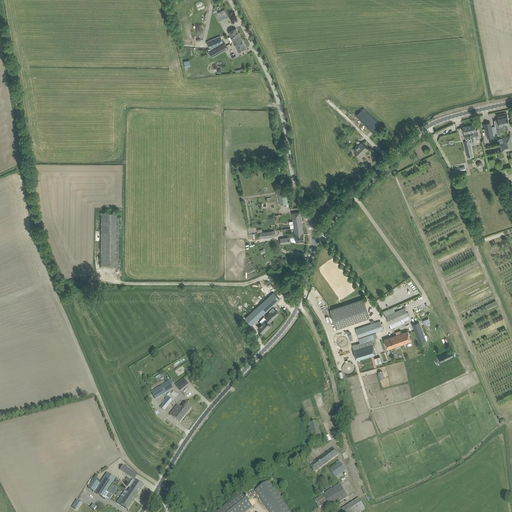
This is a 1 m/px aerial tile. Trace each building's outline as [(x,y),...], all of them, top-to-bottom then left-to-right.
[(228,17),(224,9),(214,14),(218,21),(228,17)] [(228,32),(234,42),(241,38),(236,28),(228,32)] [(207,41),(210,49),(213,49),(224,43),(223,42),(220,35),(207,41)] [(241,38),(234,42),(239,52),(246,48),(241,38)] [(213,49),(210,49),(211,50),(209,51),(212,58),(228,49),(225,42),(224,43),(213,49)] [(363,122),(374,134),(381,126),(378,123),(363,108),(357,114),(364,121),(363,122)] [(509,123),(509,121),(507,117),(498,119),(498,120),(495,120),(494,120),(495,128),(496,128),(500,127),(500,126),(505,124),(506,129),(510,128),(509,123)] [(474,124),(463,127),(466,139),(466,141),(464,142),(466,150),(468,157),(473,156),(471,144),(475,143),(474,137),(479,136),(477,130),(476,130),(475,129),(474,124)] [(504,143),(501,144),(502,151),(511,148),(511,142),(510,136),(503,138),(504,143)] [(354,151),(359,157),(368,149),(362,143),(354,151)] [(277,192),(279,205),(287,203),(285,191),(284,191),(283,188),(277,189),(278,192),(277,192)] [(302,227),(300,212),(292,213),(293,224),(290,225),(290,228),(294,228),(302,227)] [(118,265),(118,213),(101,213),(101,265),(118,265)] [(302,227),(294,228),(296,242),(304,241),(302,227)] [(245,319),(251,325),(279,299),(273,293),(245,319)] [(369,318),(363,299),(330,310),(336,329),(369,318)] [(276,316),(279,313),(273,308),(269,311),(270,313),(266,317),(267,318),(266,319),(264,317),(260,321),(262,324),(258,328),(263,333),(270,325),(268,323),(270,321),(271,321),(276,316)] [(409,316),(405,308),(386,316),(389,324),(409,316)] [(355,329),(358,338),(383,330),(380,321),(355,329)] [(417,338),(424,336),(419,322),(412,324),(417,338)] [(384,340),(386,344),(387,349),(411,340),(408,331),(401,333),(400,331),(395,332),(396,335),(384,340)] [(375,333),(359,338),(360,343),(374,338),(377,337),(375,333)] [(360,343),(352,345),(353,350),(356,360),(370,356),(375,354),(372,343),(376,342),(374,338),(360,343)] [(454,356),(451,350),(442,354),(438,356),(441,363),(454,356)] [(183,378),(175,385),(180,390),(188,384),(183,378)] [(173,388),(171,385),(174,384),(171,379),(168,381),(168,380),(150,391),(155,399),(173,388)] [(159,407),(164,411),(172,401),(173,402),(179,395),(173,390),(159,407)] [(169,415),(175,420),(179,423),(191,408),(184,402),(180,408),(177,405),(169,415)] [(309,423),(313,437),(321,435),(317,421),(309,423)] [(313,444),(316,449),(327,442),(324,437),(313,444)] [(306,460),(315,472),(338,455),(333,448),(313,463),(309,457),(306,460)] [(330,470),(335,477),(345,470),(340,463),(330,470)] [(119,470),(135,480),(137,475),(122,465),(119,470)] [(94,492),(103,498),(115,478),(106,472),(94,492)] [(87,487),(94,491),(99,483),(93,478),(87,487)] [(136,480),(128,492),(135,497),(144,485),(136,480)] [(290,511),(270,481),(255,491),(268,511),(290,511)] [(326,492),(335,506),(348,497),(339,484),(326,492)] [(135,497),(128,492),(125,495),(123,494),(117,502),(127,509),(135,497)] [(241,493),(218,511),(246,511),(252,507),(241,493)] [(314,500),(318,508),(329,501),(324,493),(314,500)] [(341,509),(342,511),(360,511),(365,509),(358,498),(341,509)]
